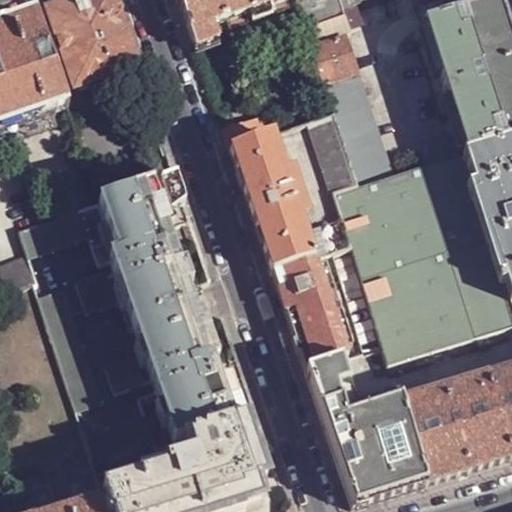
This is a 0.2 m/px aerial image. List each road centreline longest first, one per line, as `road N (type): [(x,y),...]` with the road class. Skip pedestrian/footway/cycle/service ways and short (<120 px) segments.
road 1 (residential): [(318,511),(144,0)]
road 2 (residential): [(511,346),(372,389)]
